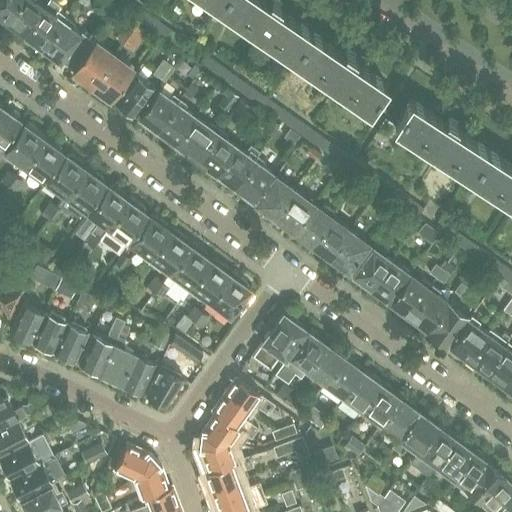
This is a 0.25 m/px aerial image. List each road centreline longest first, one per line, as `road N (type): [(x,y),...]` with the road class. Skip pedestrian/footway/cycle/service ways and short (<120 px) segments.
road 1 (residential): [(288,269),(0,57)]
road 2 (residential): [(511,432),(288,269)]
road 3 (residential): [(171,437),(288,269)]
road 4 (residential): [(171,437),(11,361),(0,363)]
road 5 (tertiary): [(388,0),(511,80)]
